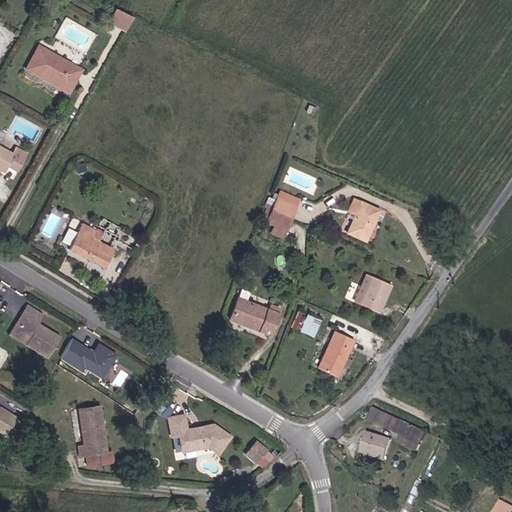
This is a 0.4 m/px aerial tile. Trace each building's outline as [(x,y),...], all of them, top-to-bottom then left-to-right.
[(122,21),(129,7),(116,0),(106,0),(102,11),(122,21)] [(24,55),(58,76),(71,53),(36,33),(24,55)] [(9,138),(5,143),(0,140),(0,154),(1,153),(12,158),(20,143),(9,138)] [(72,159),(74,166),(82,164),(79,157),(72,159)] [(264,193),(282,201),(285,191),(267,185),(264,193)] [(330,201),(338,204),(342,194),(334,192),(330,201)] [(277,212),(282,201),(264,193),(259,205),(277,212)] [(360,202),(352,199),(342,194),(338,204),(330,223),(349,230),(351,224),(360,202)] [(255,216),(273,223),(277,212),(259,205),(255,216)] [(84,208),(63,243),(98,262),(110,240),(104,236),(111,224),(84,208)] [(346,291),(350,283),(357,265),(350,262),(339,288),(346,291)] [(346,292),(349,293),(368,302),(372,293),(367,291),(371,282),(375,283),(379,274),(357,265),(350,283),(346,291),(346,292)] [(229,309),(266,324),(274,303),(237,288),(229,309)] [(40,302),(23,291),(17,300),(21,303),(14,314),(14,325),(21,330),(19,333),(42,348),(56,326),(37,314),(36,315),(33,313),(40,302)] [(310,307),(293,300),(290,299),(281,322),(291,326),(301,331),(310,307)] [(21,303),(17,300),(3,322),(19,333),(21,330),(14,325),(14,314),(21,303)] [(311,352),(328,359),(342,325),(325,319),(311,352)] [(85,369),(106,379),(120,350),(100,341),(97,348),(71,336),(60,359),(84,370),(85,369)] [(71,447),(91,445),(90,403),(85,403),(79,403),(79,397),(69,398),(70,430),(70,432),(68,432),(63,432),(64,440),(64,447),(71,447)] [(362,407),(368,409),(371,402),(364,401),(362,407)] [(410,430),(414,417),(371,402),(368,409),(394,418),(399,419),(398,426),(410,430)] [(178,403),(161,406),(164,423),(174,421),(175,437),(201,433),(210,441),(222,424),(205,412),(195,413),(192,417),(187,418),(183,416),(178,416),(178,403)] [(341,444),(363,454),(373,434),(351,423),(341,444)] [(252,451),(262,458),(272,443),(262,436),(252,451)] [(71,456),(97,456),(97,444),(91,445),(71,447),(71,456)] [(259,479),(268,465),(266,464),(257,478),(259,479)] [(385,489),(392,492),(400,478),(393,475),(385,489)]
